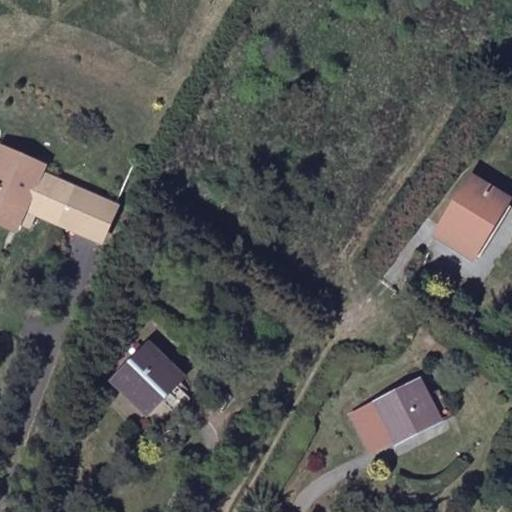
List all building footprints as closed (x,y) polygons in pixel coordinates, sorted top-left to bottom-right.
[(0,226),(14,233),(17,225),(25,227),(30,213),(55,224),(70,190),(38,176),(41,168),(0,150),(0,226)] [(506,202),(474,182),(440,237),(471,258),(506,202)] [(144,351),(114,384),(145,413),(175,377),(144,351)] [(427,400),(436,394),(425,378),(385,400),(408,433),(437,416),(427,400)] [(445,410),(436,394),(427,400),(437,416),(445,410)]
